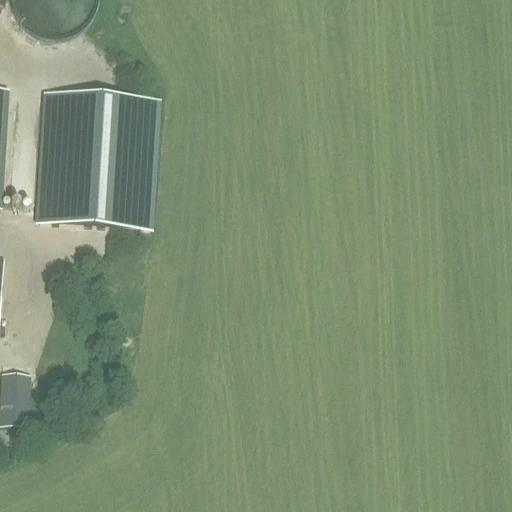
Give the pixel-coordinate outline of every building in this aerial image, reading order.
[(62,10),(30,11),(31,33),(63,32),(62,10)] [(8,97),(0,96),(0,212),(1,213),(8,97)] [(150,236),(158,106),(48,99),(40,229),(150,236)] [(22,200),(42,201),(43,151),(23,151),(22,200)] [(2,379),(0,431),(28,432),(30,380),(2,379)]
